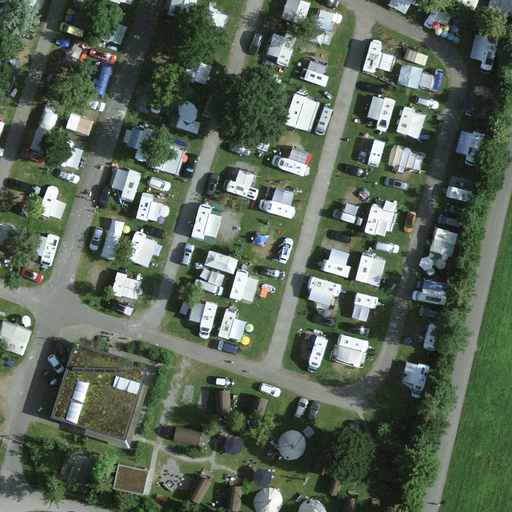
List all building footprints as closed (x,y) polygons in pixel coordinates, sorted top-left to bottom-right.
[(442,7),(438,27),(454,30),(458,10),(442,7)] [(276,26),(271,55),(293,60),(299,31),(276,26)] [(389,71),(411,78),(420,51),(398,43),(389,71)] [(301,69),(323,77),(331,53),(309,45),(301,69)] [(367,124),(390,130),(396,111),(372,105),(367,124)] [(397,144),(391,165),(417,172),(422,151),(397,144)] [(349,189),(341,212),(366,220),(374,197),(349,189)] [(0,344),(19,352),(28,328),(0,317),(0,344)] [(73,341),(50,413),(125,437),(128,427),(148,365),(122,357),(123,352),(117,350),(89,341),(78,338),(77,342),(73,341)] [(230,390),(215,391),(216,416),(231,415),(230,390)] [(269,400),(255,396),(248,418),(262,422),(269,400)] [(201,432),(177,426),(174,439),(199,445),(201,432)] [(291,431),(284,433),(279,438),(278,446),(280,453),(286,458),(293,459),(300,457),(305,451),(306,444),(304,437),(298,432),(291,431)] [(317,453),(311,472),(324,476),(329,457),(317,453)] [(148,470),(118,464),(113,489),(143,495),(148,470)] [(332,475),(326,493),(339,497),(344,478),(332,475)] [(199,476),(187,497),(200,505),(212,483),(199,476)] [(240,511),(242,487),(228,486),(226,511),(240,511)] [(267,488),(260,490),(255,496),(254,503),(256,510),(258,511),(277,511),(281,509),(282,502),(280,495),(275,490),(267,488)] [(347,495),(341,511),(355,511),(359,499),(347,495)] [(311,500),(304,502),(299,508),(298,511),(326,511),(324,507),(319,502),(311,500)]
